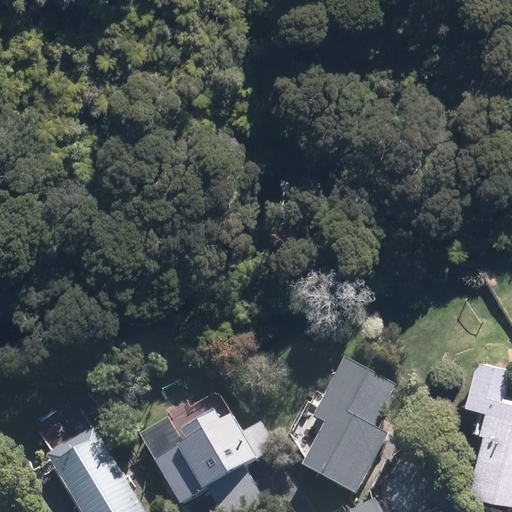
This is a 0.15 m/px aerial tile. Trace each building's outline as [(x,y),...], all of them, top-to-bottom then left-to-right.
[(356,336),(340,320),(316,342),(332,359),(356,336)] [(403,382),(350,355),(320,414),(331,420),(308,464),(363,492),(381,457),(389,461),(398,443),(392,440),(398,428),(383,420),(403,382)] [(482,428),(491,430),(475,489),(511,499),(511,392),(511,390),(511,363),(486,357),(474,401),(489,405),(482,428)] [(173,417),(145,432),(186,504),(214,488),(228,511),(252,511),(271,502),(251,466),(267,457),(264,452),(279,444),(265,420),(251,428),(243,414),(232,421),(226,410),(190,431),(196,442),(190,446),(173,417)] [(149,511),(101,427),(52,455),(84,511),(149,511)] [(388,511),(382,498),(354,511),(388,511)]
